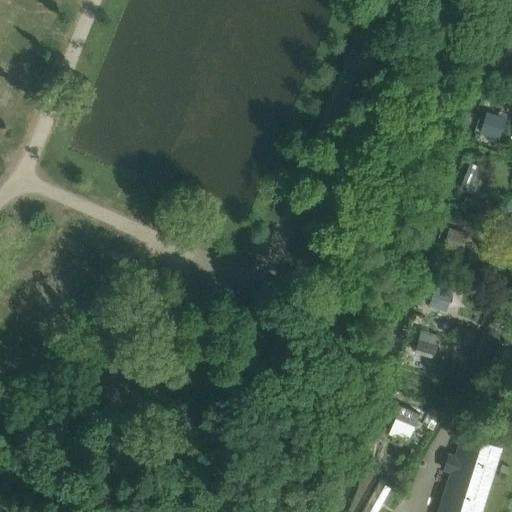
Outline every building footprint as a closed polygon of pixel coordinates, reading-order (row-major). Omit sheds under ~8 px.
[(501,140),(507,121),(490,115),(483,134),(501,140)] [(479,187),(485,171),(472,165),(462,189),(475,194),(478,186),(479,187)] [(464,255),(470,234),(450,228),(444,249),(464,255)] [(448,311),(454,294),(455,291),(437,285),(430,305),(448,311)] [(427,359),(434,334),(417,329),(410,355),(427,359)] [(404,443),(410,426),(391,419),(385,437),(404,443)] [(457,457),(450,455),(445,469),(452,472),(439,511),(481,511),(501,449),(463,437),(457,457)] [(500,472),(508,474),(511,465),(503,463),(500,472)]
